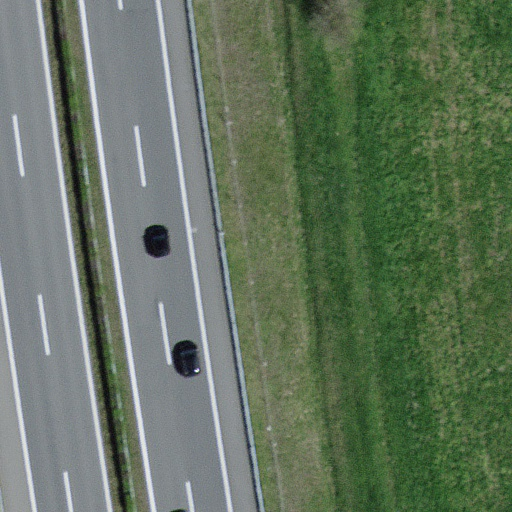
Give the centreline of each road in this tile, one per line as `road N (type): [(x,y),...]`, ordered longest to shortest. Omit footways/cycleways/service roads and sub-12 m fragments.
road 1 (motorway): [(194,511),(122,0)]
road 2 (motorway): [(0,0),(71,511)]
